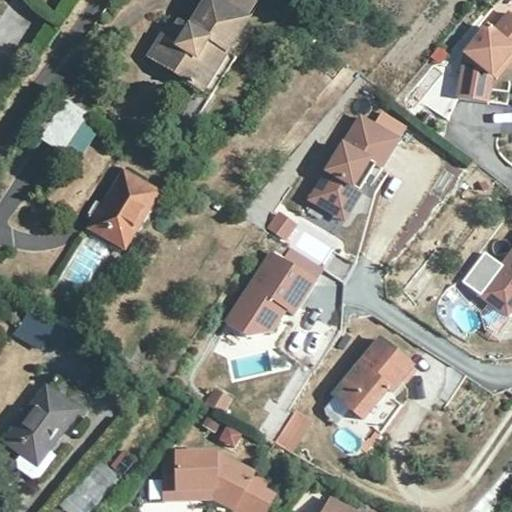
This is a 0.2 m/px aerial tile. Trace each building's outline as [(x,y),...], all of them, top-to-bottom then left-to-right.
[(223,0),(251,14),(258,0),(257,0),(223,0)] [(171,65),(166,76),(203,100),(251,27),(211,2),(194,28),(185,44),(178,41),(165,40),(157,41),(150,51),(171,65)] [(511,54),(511,14),(510,13),(495,32),(489,27),(467,54),(460,98),(490,103),(493,76),(500,69),(509,58),(511,54)] [(185,44),(194,28),(178,19),(165,40),(178,41),(185,44)] [(143,62),(166,76),(171,65),(150,51),(143,62)] [(511,61),(511,54),(509,58),(500,69),(493,76),(498,79),(504,70),(511,61)] [(67,103),(90,117),(97,104),(76,91),(67,103)] [(67,103),(40,143),(60,159),(90,117),(67,103)] [(361,118),(307,198),(340,221),(348,208),(358,193),(351,188),(368,163),(379,171),(398,143),(361,118)] [(92,232),(127,252),(157,198),(122,177),(92,232)] [(286,242),(299,225),(279,209),(265,227),(286,242)] [(86,242),(67,281),(87,290),(106,252),(86,242)] [(511,248),(476,294),(504,315),(511,304),(511,248)] [(318,292),(282,269),(264,297),(256,293),(233,330),(252,343),(278,337),(290,316),(299,321),(308,307),(318,292)] [(466,303),(453,312),(468,331),(481,322),(466,303)] [(41,351),(56,324),(30,310),(15,337),(41,351)] [(285,350),(316,369),(340,332),(309,313),(285,350)] [(416,367),(381,342),(336,399),(349,409),(365,422),(388,392),(396,393),(416,367)] [(100,413),(63,383),(9,445),(39,472),(78,425),(86,430),(100,413)] [(222,394),(212,409),(227,418),(237,403),(222,394)] [(349,409),(336,399),(326,410),(339,421),(349,409)] [(303,423),(290,414),(271,444),(285,453),(303,423)] [(162,455),(163,467),(174,466),(176,452),(166,441),(162,455)] [(251,480),(255,471),(206,443),(166,441),(176,452),(174,466),(163,467),(163,486),(195,485),(195,480),(216,480),(216,493),(248,511),(262,486),(251,480)] [(64,511),(92,511),(121,480),(100,461),(59,507),(64,511)] [(195,485),(163,486),(164,494),(216,493),(216,480),(195,480),(195,485)] [(262,486),(248,511),(250,511),(263,511),(274,493),(262,486)] [(357,511),(335,499),(328,511),(357,511)]
